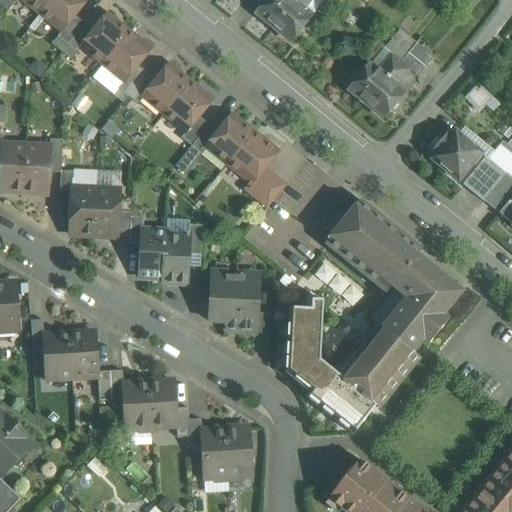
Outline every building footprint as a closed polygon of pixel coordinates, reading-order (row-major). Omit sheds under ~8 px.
[(0,0),(0,6),(8,12),(17,0),(0,0)] [(52,0),(22,0),(41,14),(52,0)] [(88,1),(86,0),(52,0),(41,14),(62,32),(63,32),(75,17),(88,1)] [(266,0),(262,6),(262,7),(256,14),(273,28),(296,0),(266,0)] [(296,0),(273,28),(290,42),(296,35),(297,35),(305,26),(304,25),(310,18),(303,12),(312,0),(296,0)] [(94,32),(82,47),(82,48),(103,65),(128,33),(106,16),(94,32)] [(75,17),(63,32),(62,32),(57,39),(67,46),(84,24),(75,17)] [(84,24),(67,46),(77,54),(82,48),(82,47),(94,32),(84,24)] [(128,33),(103,65),(125,82),(138,67),(150,51),(128,33)] [(432,59),(415,45),(408,54),(425,68),(432,59)] [(425,68),(408,54),(400,63),(409,71),(417,77),(425,68)] [(390,56),(378,70),(388,78),(400,63),(390,56)] [(388,78),(365,105),(382,119),(389,111),(390,112),(397,102),(396,102),(403,94),(395,88),(409,71),(400,63),(388,78)] [(190,84),(169,66),(156,81),(143,97),(165,115),(190,84)] [(369,66),(362,74),(361,73),(354,82),(355,83),(348,91),(365,105),(388,78),(378,70),(377,72),(369,66)] [(125,82),(118,90),(128,97),(147,74),(138,67),(125,82)] [(147,74),(128,97),(137,105),(143,97),(156,81),(147,74)] [(212,102),(190,84),(165,115),(186,133),(199,118),(212,102)] [(478,85),(466,98),(487,117),(499,104),(478,85)] [(253,134),(231,116),(218,133),(206,148),(228,165),(253,134)] [(199,118),(186,133),(181,139),(191,147),(208,126),(199,118)] [(208,126),(191,147),(201,155),(206,148),(218,133),(208,126)] [(481,155),(455,133),(452,137),(448,134),(431,154),(435,157),(432,160),(459,182),(481,155)] [(253,134),(228,165),(251,183),(252,184),(264,169),(277,153),(253,134)] [(63,141),(50,141),(50,149),(49,173),(61,174),(61,172),(63,141)] [(0,192),(23,194),(26,148),(2,146),(1,164),(0,180),(0,192)] [(50,149),(26,148),(23,194),(48,195),(49,173),(50,149)] [(511,164),(503,156),(493,166),(503,174),(511,164)] [(493,166),(485,159),(463,186),(483,202),(483,201),(498,183),(504,175),(503,174),(493,166)] [(264,169),(252,184),(251,183),(245,190),(268,208),(285,187),(264,169)] [(74,173),(61,172),(61,174),(59,204),(71,205),(72,190),(73,190),(74,173)] [(511,181),(504,175),(498,183),(506,188),(511,181)] [(498,183),(483,201),(499,214),(511,198),(511,193),(506,188),(498,183)] [(73,190),(72,190),(71,205),(69,236),(93,237),(96,191),(73,190)] [(120,192),(96,191),(93,237),(118,238),(119,213),(120,192)] [(511,198),(499,214),(511,225),(511,198)] [(406,300),(382,330),(376,325),(336,374),(320,361),(323,302),(311,302),(311,311),(287,310),(285,374),(309,394),(306,398),(352,436),(372,408),(377,411),(419,360),(412,355),(423,341),(428,345),(448,321),(443,317),(462,294),(416,257),(421,250),(360,202),(326,245),(386,294),(391,287),(406,300)] [(131,214),(119,213),(118,238),(129,239),(130,239),(131,219),(131,214)] [(144,219),(131,219),(130,239),(129,239),(129,245),(141,245),(142,231),(143,231),(144,219)] [(202,226),(189,225),(189,235),(186,235),(186,237),(190,237),(189,256),(201,256),(202,226)] [(143,231),(142,231),(141,245),(139,279),(163,280),(165,236),(166,236),(167,232),(143,231)] [(166,236),(165,236),(163,280),(163,284),(187,286),(189,256),(190,237),(186,237),(166,236)] [(345,298),(354,287),(324,263),(315,274),(345,298)] [(259,277),(211,274),(209,322),(226,323),(226,331),(256,333),(259,277)] [(16,285),(0,285),(0,331),(19,331),(16,285)] [(43,321),(31,322),(33,354),(44,353),(43,337),(44,337),(43,321)] [(95,334),(69,335),(72,379),(97,378),(98,377),(98,373),(95,334)] [(44,337),(43,337),(44,353),(46,381),(72,379),(69,335),(44,337)] [(122,371),(109,372),(111,401),(124,400),(123,386),(122,371)] [(109,372),(98,373),(98,377),(97,378),(99,402),(111,401),(109,372)] [(174,383),(148,384),(151,428),(176,427),(175,410),(174,383)] [(123,386),(124,400),(125,430),(139,429),(139,433),(151,432),(151,428),(148,384),(123,386)] [(188,409),(175,410),(176,427),(177,439),(189,438),(188,421),(189,421),(188,409)] [(0,414),(0,475),(2,477),(15,463),(18,466),(35,448),(25,438),(26,437),(7,418),(6,420),(0,414)] [(189,421),(188,421),(189,438),(189,446),(202,445),(201,433),(202,432),(201,420),(189,421)] [(249,430),(225,431),(228,480),(240,480),(240,476),(252,475),(249,430)] [(202,432),(201,433),(202,445),(204,478),(216,478),(216,481),(228,480),(225,431),(202,432)] [(495,471),(511,484),(511,451),(495,471)] [(398,511),(408,500),(360,461),(328,500),(343,511),(398,511)] [(511,511),(511,484),(495,471),(479,491),(505,511),(511,511)] [(8,511),(20,500),(0,480),(0,511),(8,511)] [(505,511),(479,491),(462,511),(505,511)] [(422,511),(408,500),(398,511),(422,511)]
